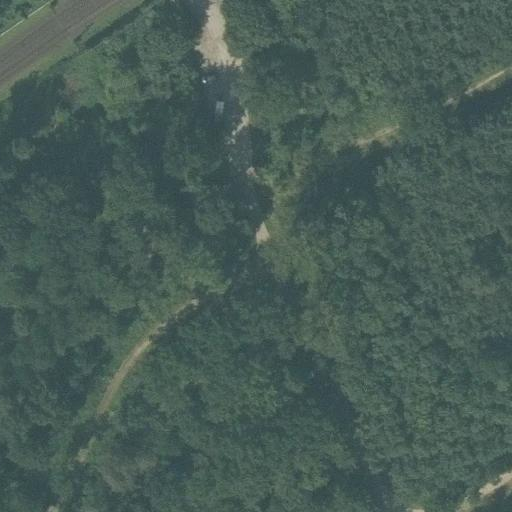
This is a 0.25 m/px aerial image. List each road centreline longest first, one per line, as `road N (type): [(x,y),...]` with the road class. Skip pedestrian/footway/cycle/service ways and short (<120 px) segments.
road 1 (unknown): [(511,69),(250,198)]
road 2 (track): [(388,511),(268,263)]
road 3 (track): [(268,263),(208,16)]
